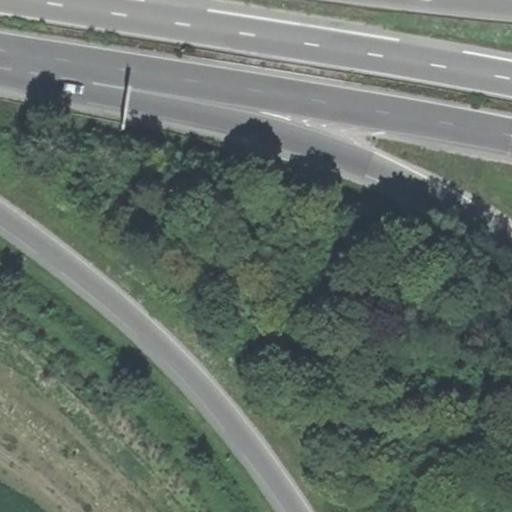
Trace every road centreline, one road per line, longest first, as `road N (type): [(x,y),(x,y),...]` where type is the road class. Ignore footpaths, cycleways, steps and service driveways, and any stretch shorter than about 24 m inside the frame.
road 1 (trunk): [(24,47),(389,171),(511,249)]
road 2 (trunk): [(24,47),(511,137)]
road 3 (trunk): [(511,78),(37,0)]
road 4 (trunk): [(0,214),(142,319),(232,418),(299,511)]
